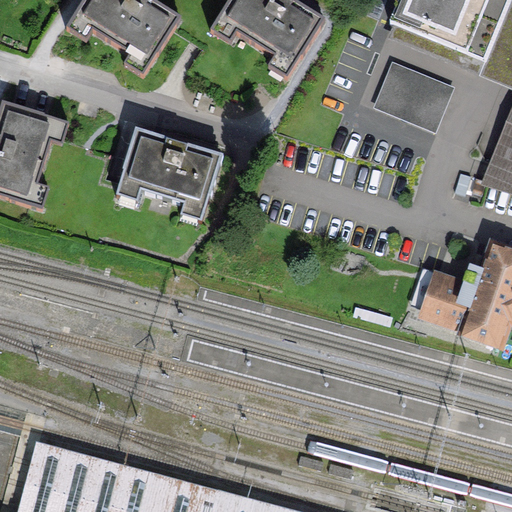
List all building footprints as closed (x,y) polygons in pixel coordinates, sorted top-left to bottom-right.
[(124,68),(142,79),(178,22),(148,3),(149,0),(88,0),(68,32),(86,43),(92,33),(131,57),(124,68)] [(268,70),(286,81),(322,23),(292,5),(295,0),(233,0),(212,34),(230,46),(236,35),(275,59),(268,70)] [(400,0),(390,26),(485,65),(511,0),(400,0)] [(511,27),(490,82),(511,90),(511,120),(481,189),(511,198),(511,27)] [(435,135),(454,89),(392,63),(373,110),(435,135)] [(0,197),(42,211),(49,190),(37,186),(50,144),(62,147),(68,127),(3,107),(0,118),(0,197)] [(180,219),(201,225),(220,160),(187,150),(188,145),(172,140),(170,145),(136,135),(117,199),(137,205),(140,193),(184,207),(180,219)] [(464,332),(463,335),(499,348),(511,311),(511,255),(493,249),(482,280),(466,275),(461,290),(436,282),(423,318),(464,332)] [(272,511),(35,452),(19,511),(272,511)]
